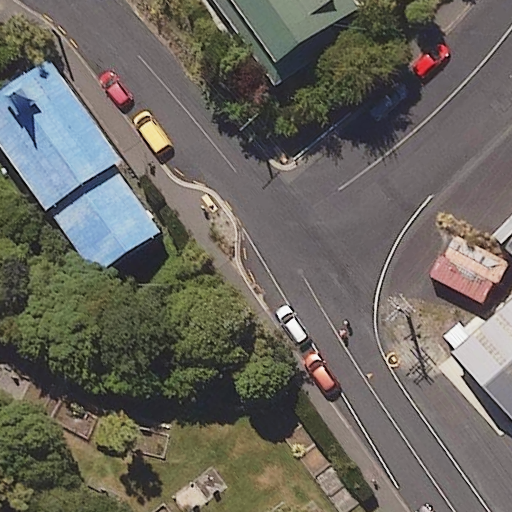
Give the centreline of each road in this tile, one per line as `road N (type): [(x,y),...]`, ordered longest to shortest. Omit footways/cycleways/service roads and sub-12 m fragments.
road 1 (residential): [(280,233),(455,511)]
road 2 (residential): [(280,233),(408,135),(511,27)]
road 3 (residential): [(84,0),(160,81),(280,233)]
